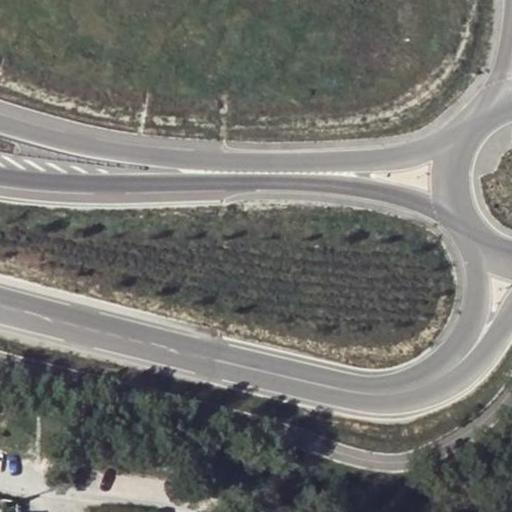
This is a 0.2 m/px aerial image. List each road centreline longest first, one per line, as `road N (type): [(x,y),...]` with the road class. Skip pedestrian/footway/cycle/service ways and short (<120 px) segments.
road 1 (tertiary): [(468,354),(402,392),(358,391),(0,303)]
road 2 (trunk): [(479,139),(401,157),(261,163),(89,142),(0,118)]
road 3 (trunk): [(0,178),(336,185),(407,197),(467,237)]
road 4 (unclassified): [(251,511),(0,480)]
